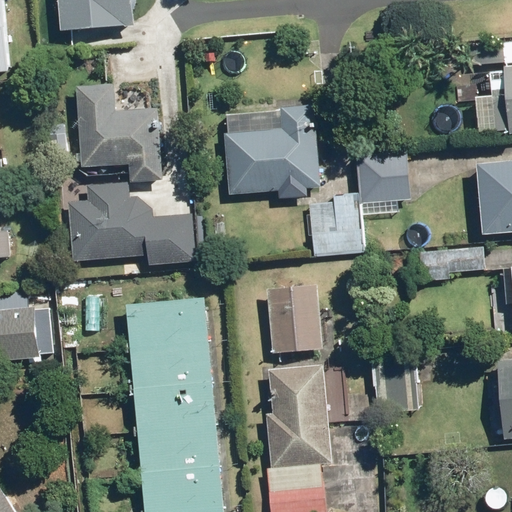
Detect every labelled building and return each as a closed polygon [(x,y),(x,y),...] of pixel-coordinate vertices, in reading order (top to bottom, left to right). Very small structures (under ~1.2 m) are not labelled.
[(0,0),(0,72),(12,71),(5,0),(0,0)] [(64,0),(67,31),(142,25),(139,0),(64,0)] [(511,60),(511,41),(467,45),(468,64),(511,60)] [(511,70),(507,71),(507,75),(493,76),(498,137),(511,136),(511,138),(511,70)] [(117,111),(115,84),(76,87),(83,167),(129,163),(131,181),(164,179),(158,107),(117,111)] [(320,186),(313,103),(280,106),(282,127),(223,132),(228,193),(320,186)] [(409,198),(406,150),(355,154),(360,214),(396,211),(395,199),(409,198)] [(511,165),(479,168),(484,240),(511,238),(511,165)] [(127,180),(85,184),(87,200),(67,202),(73,262),(147,254),(149,264),(196,259),(191,212),(153,216),(152,209),(137,194),(129,195),(127,180)] [(361,252),(356,191),(306,196),(311,256),(361,252)] [(0,261),(10,261),(8,229),(0,229),(0,261)] [(487,277),(484,249),(411,254),(413,283),(487,277)] [(511,270),(499,272),(502,309),(511,308),(511,270)] [(322,349),(316,284),(267,288),(272,353),(322,349)] [(0,364),(56,359),(48,285),(0,289),(0,364)] [(226,511),(207,296),(129,303),(147,511),(226,511)] [(419,409),(413,347),(367,352),(374,414),(419,409)] [(326,511),(322,464),(332,463),(322,363),(270,368),(274,412),(267,413),(272,469),(267,469),(270,511),(326,511)] [(511,444),(511,363),(500,364),(507,445),(511,444)] [(0,511),(21,511),(0,477),(0,511)]
